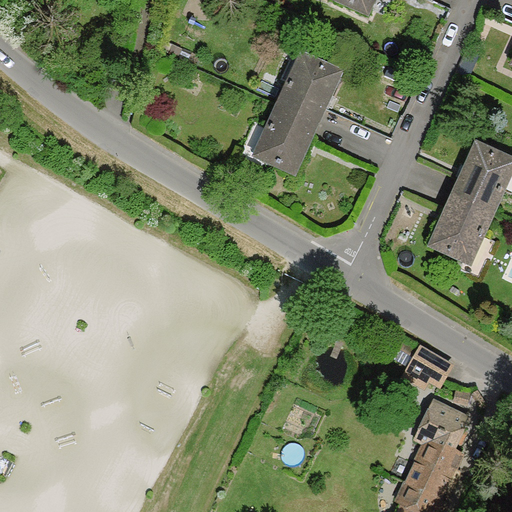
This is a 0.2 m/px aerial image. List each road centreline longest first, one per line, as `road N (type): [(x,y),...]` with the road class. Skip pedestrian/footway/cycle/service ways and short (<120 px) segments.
road 1 (residential): [(347,276),(105,132),(0,50)]
road 2 (residential): [(347,276),(473,0)]
road 3 (residential): [(511,376),(347,276)]
